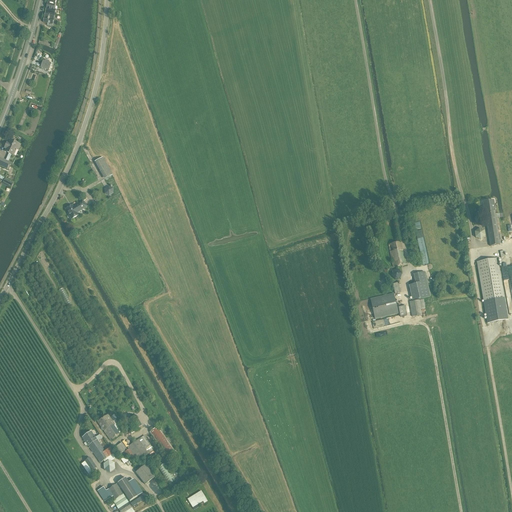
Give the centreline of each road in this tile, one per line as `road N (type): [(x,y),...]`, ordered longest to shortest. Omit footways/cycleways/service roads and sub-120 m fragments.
road 1 (tertiary): [(0,300),(73,157),(99,70),(106,0)]
road 2 (track): [(410,265),(409,320),(431,337),(461,511)]
road 3 (track): [(473,252),(511,488)]
road 4 (secondary): [(0,123),(40,0)]
